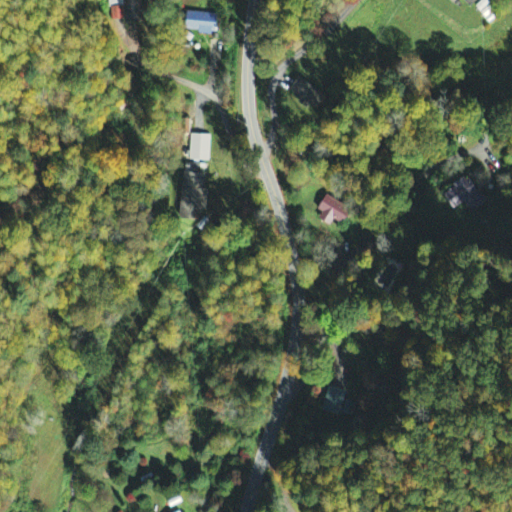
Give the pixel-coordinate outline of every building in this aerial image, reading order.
[(142,12),(141,0),(116,0),(117,12),(142,12)] [(450,0),(456,5),(460,0),(464,0),(473,8),(480,0),(450,0)] [(454,0),(460,6),(466,0),(470,0),(480,10),(490,0),(454,0)] [(217,15),(192,12),(190,32),(215,35),(217,15)] [(302,102),(318,111),(327,96),(299,78),(291,92),(304,99),(302,102)] [(210,162),(211,136),(190,135),(190,161),(210,162)] [(203,174),(182,174),(183,214),(204,213),(203,174)] [(485,203),(470,177),(442,193),(453,210),(464,204),(469,213),(485,203)] [(317,219),(332,226),(334,221),(343,225),(351,208),(327,197),(317,219)] [(346,393),(330,387),(321,411),(338,417),(346,393)] [(339,415),(349,418),(354,404),(344,400),(339,415)]
